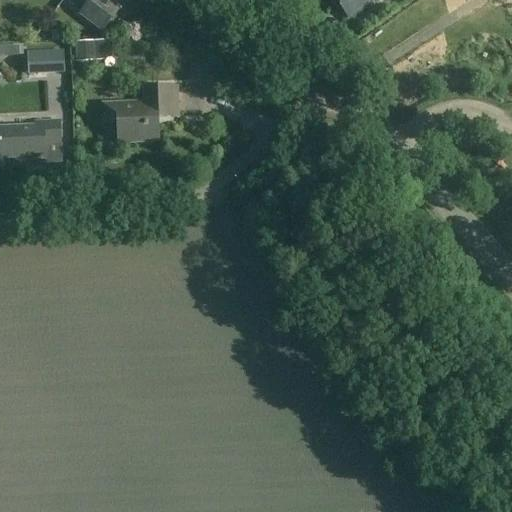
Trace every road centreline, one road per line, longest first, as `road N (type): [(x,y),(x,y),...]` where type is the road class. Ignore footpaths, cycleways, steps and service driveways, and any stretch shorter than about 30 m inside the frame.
road 1 (unclassified): [(0,220),(180,205),(233,172),(325,85)]
road 2 (tertiary): [(511,275),(325,85)]
road 3 (unknown): [(325,85),(473,0)]
